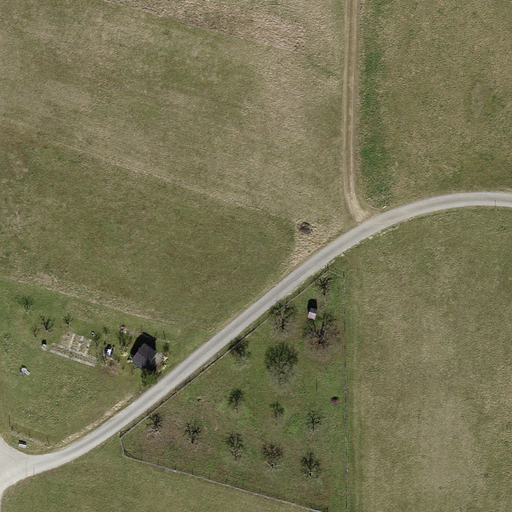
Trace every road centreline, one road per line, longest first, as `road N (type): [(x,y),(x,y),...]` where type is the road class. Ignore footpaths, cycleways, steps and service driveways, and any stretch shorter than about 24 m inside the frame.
road 1 (track): [(511,200),(452,199),(382,220),(83,447),(0,483)]
road 2 (track): [(382,220),(365,215),(348,176),(354,0)]
